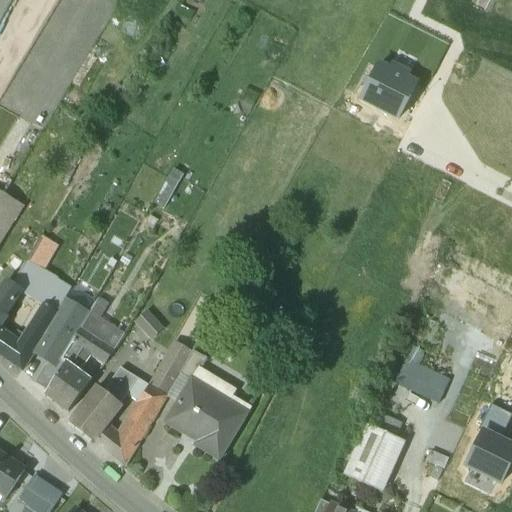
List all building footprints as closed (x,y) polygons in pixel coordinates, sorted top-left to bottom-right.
[(0,0),(0,20),(10,0),(0,0)] [(391,66),(388,71),(379,66),(361,101),(399,120),(416,86),(406,81),(409,76),(391,66)] [(0,246),(21,214),(15,212),(0,202),(0,246)] [(18,278),(12,287),(21,294),(31,292),(42,272),(26,263),(18,278)] [(260,282),(240,270),(216,311),(237,323),(260,282)] [(71,288),(42,272),(31,292),(48,301),(60,307),(64,300),(71,288)] [(0,331),(3,328),(2,327),(8,319),(6,317),(21,294),(12,287),(7,283),(0,292),(0,331)] [(64,300),(34,356),(47,363),(57,369),(62,360),(88,312),(64,300)] [(48,301),(24,336),(37,344),(60,307),(48,301)] [(166,330),(148,312),(136,323),(154,341),(166,330)] [(113,354),(79,330),(72,342),(84,350),(105,364),(113,354)] [(18,345),(0,332),(0,356),(21,371),(37,344),(24,336),(18,345)] [(72,342),(62,360),(66,363),(48,391),(45,396),(67,414),(90,384),(74,372),(78,366),(75,364),(84,350),(72,342)] [(148,386),(167,398),(179,376),(193,353),(174,344),(148,386)] [(193,353),(179,376),(193,384),(193,383),(200,372),(206,361),(193,353)] [(47,363),(35,385),(48,391),(66,363),(62,360),(57,369),(47,363)] [(440,406),(450,385),(408,366),(398,386),(440,406)] [(132,376),(120,369),(102,394),(117,406),(118,406),(138,380),(132,376)] [(235,393),(200,372),(193,383),(227,403),(229,404),(235,393)] [(167,398),(148,386),(136,406),(155,418),(167,398)] [(224,409),(187,387),(165,424),(198,443),(195,448),(218,461),(246,415),(229,404),(227,403),(224,409)] [(96,389),(69,423),(107,453),(116,439),(102,428),(117,406),(102,394),(96,389)] [(155,418),(136,406),(116,439),(107,453),(125,467),(155,418)] [(500,442),(511,418),(511,416),(491,406),(478,431),(483,434),(500,442)] [(374,425),(397,434),(401,424),(377,415),(374,425)] [(396,440),(367,427),(344,478),(373,491),(396,440)] [(511,462),(511,448),(500,442),(483,434),(465,468),(500,486),(511,462)] [(25,471),(0,455),(0,495),(6,500),(25,471)] [(35,477),(19,502),(34,511),(51,511),(62,496),(35,477)] [(329,511),(331,507),(320,502),(315,511),(329,511)]
